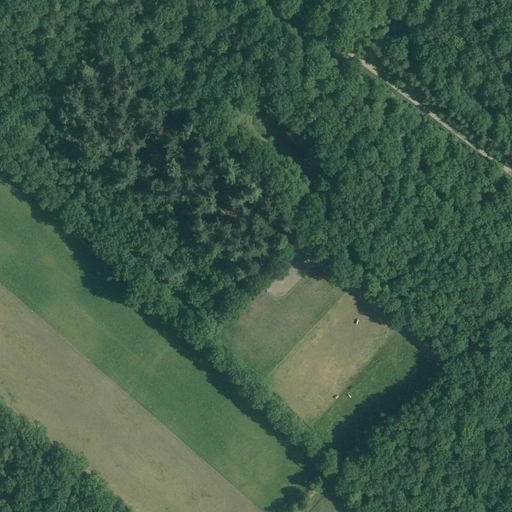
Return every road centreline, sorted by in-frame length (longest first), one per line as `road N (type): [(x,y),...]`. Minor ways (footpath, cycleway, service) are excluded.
road 1 (track): [(0,132),(341,470)]
road 2 (track): [(60,0),(295,198),(305,209),(307,239)]
road 3 (track): [(278,0),(511,172)]
road 4 (track): [(302,205),(303,180),(289,167),(311,137),(156,0)]
road 5 (track): [(511,145),(318,0)]
road 6 (track): [(341,470),(461,477),(477,511)]
